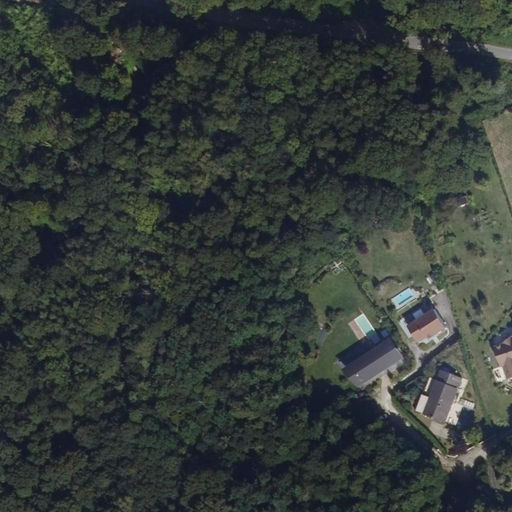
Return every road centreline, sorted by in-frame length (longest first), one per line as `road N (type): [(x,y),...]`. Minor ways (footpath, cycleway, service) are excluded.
road 1 (tertiary): [(511,52),(132,0)]
road 2 (track): [(247,21),(122,115),(0,127)]
road 3 (track): [(357,511),(486,450)]
